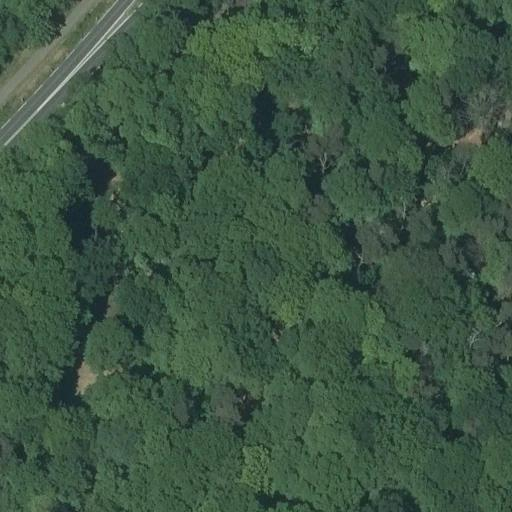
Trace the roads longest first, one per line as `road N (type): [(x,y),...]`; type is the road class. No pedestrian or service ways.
road 1 (residential): [(136,511),(205,330),(355,0)]
road 2 (primary): [(0,148),(85,59)]
